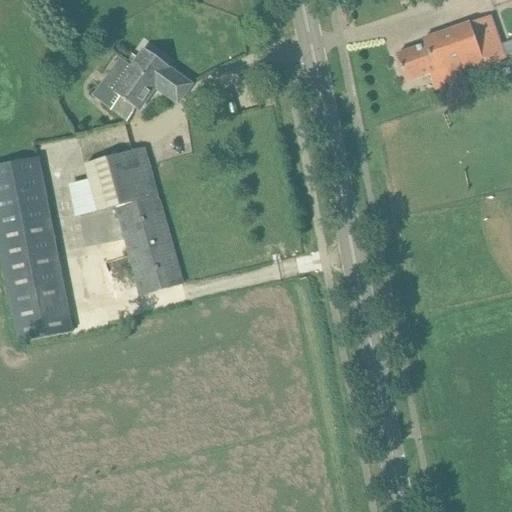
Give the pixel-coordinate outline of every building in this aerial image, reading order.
[(435,90),(449,85),(447,80),(485,67),(485,66),(504,59),(489,17),(470,24),(422,40),(424,46),(396,56),(406,83),(430,75),(435,90)] [(119,98),(110,111),(126,123),(135,110),(138,111),(155,88),(177,104),(191,86),(169,69),(144,51),(138,59),(132,55),(127,62),(133,66),(113,93),(119,98)] [(96,213),(114,208),(157,196),(143,148),(83,165),(96,213)] [(39,158),(0,165),(0,258),(16,338),(72,327),(39,158)] [(182,285),(157,196),(114,208),(139,297),(182,285)]
